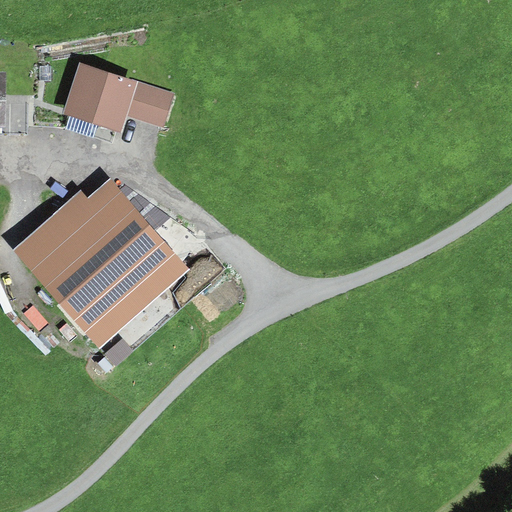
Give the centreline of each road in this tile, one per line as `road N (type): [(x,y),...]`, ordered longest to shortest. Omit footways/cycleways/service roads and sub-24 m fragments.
road 1 (unclassified): [(39,511),(114,455),(207,357),(280,306),(443,240),(511,192)]
road 2 (track): [(0,159),(83,165),(135,185),(280,306)]
